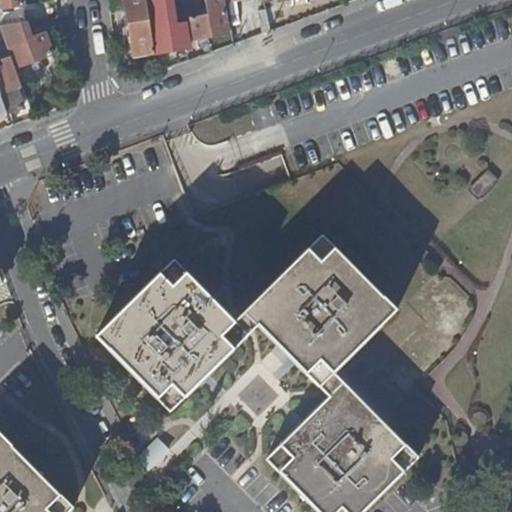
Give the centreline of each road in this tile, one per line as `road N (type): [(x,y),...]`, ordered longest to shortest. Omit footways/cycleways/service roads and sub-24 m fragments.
road 1 (residential): [(99,131),(457,0)]
road 2 (residential): [(0,220),(41,331),(130,511)]
road 3 (residential): [(99,131),(82,0)]
